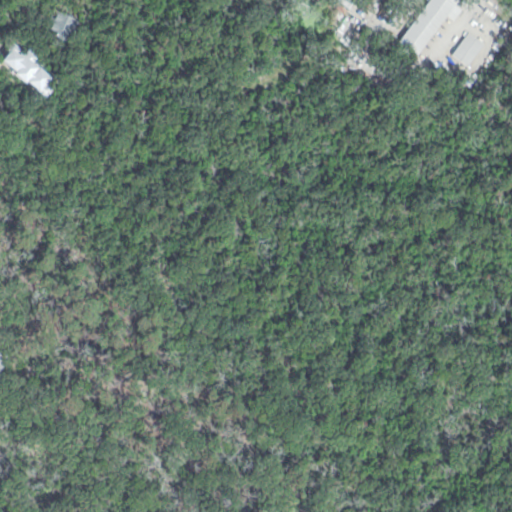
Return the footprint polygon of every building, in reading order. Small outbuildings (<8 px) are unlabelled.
[(354,0),(350,8),(337,0),(354,0)] [(429,0),(459,0),(458,2),(464,7),(455,18),(449,13),(419,53),(400,39),(429,0)] [(57,7),(84,16),(77,38),(50,29),(57,7)] [(470,29),(487,42),(469,66),(452,54),(470,29)] [(15,37),(35,54),(32,57),(55,75),(50,82),(55,86),(47,95),(5,61),(13,51),(7,47),(15,37)] [(0,349),(11,360),(0,371),(0,349)]
